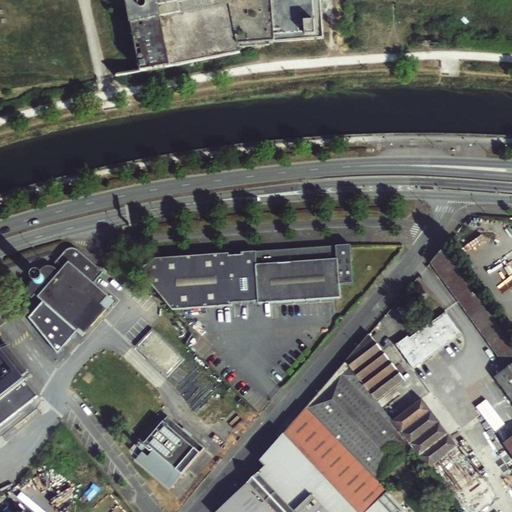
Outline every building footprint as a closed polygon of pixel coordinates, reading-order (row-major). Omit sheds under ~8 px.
[(463,225),(456,233),(465,241),(472,233),(463,225)] [(450,241),(453,244),(457,239),(458,239),(459,237),(456,235),(450,241)] [(140,271),(173,310),(234,306),(233,304),(259,302),(259,305),(341,299),(341,286),(354,285),(352,246),(242,253),(243,256),(230,256),(230,254),(165,258),(140,271)] [(67,250),(65,251),(64,252),(54,263),(62,270),(59,272),(52,266),(49,265),(46,265),(43,266),(40,267),(28,282),(27,285),(26,288),(27,292),(29,294),(35,300),(38,296),(45,302),(79,333),(83,336),(85,334),(80,329),(102,304),(107,309),(114,301),(94,283),(103,272),(79,250),(75,249),(73,249),(71,249),(67,250)] [(511,343),(443,249),(430,264),(508,369),(497,377),(511,397),(511,343)] [(79,333),(45,302),(31,319),(60,355),(79,333)] [(80,329),(85,334),(107,309),(102,304),(80,329)] [(447,310),(434,319),(451,342),(464,332),(447,310)] [(423,327),(430,336),(440,350),(451,342),(434,319),(423,327)] [(170,377),(187,358),(154,327),(137,346),(170,377)] [(423,327),(413,335),(419,344),(430,336),(423,327)] [(415,368),(440,350),(430,336),(419,344),(413,335),(411,336),(410,334),(397,344),(415,368)] [(406,380),(365,339),(284,433),(360,511),(366,511),(389,492),(378,481),(412,447),(461,511),(474,511),(497,495),(422,398),(392,421),(378,401),(406,380)] [(0,425),(37,396),(0,349),(0,425)] [(169,414),(146,441),(150,444),(155,449),(150,454),(145,449),(138,457),(172,486),(207,446),(169,414)] [(511,418),(499,428),(506,438),(503,440),(511,453),(511,418)] [(267,465),(217,511),(407,511),(389,492),(366,511),(360,511),(284,433),(262,460),(267,465)] [(150,444),(145,449),(150,454),(155,449),(150,444)]
